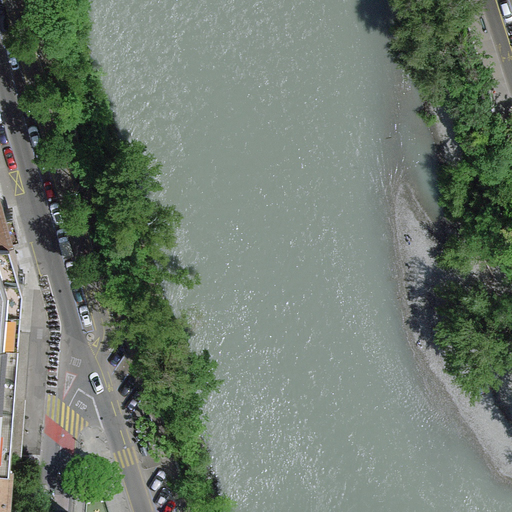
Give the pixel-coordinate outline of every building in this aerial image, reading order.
[(0,228),(11,229),(0,188),(0,228)] [(12,233),(11,229),(0,228),(0,326),(20,328),(24,274),(12,233)] [(0,389),(15,391),(20,328),(0,326),(0,389)] [(0,453),(10,454),(15,391),(0,389),(0,453)] [(5,511),(10,454),(0,453),(0,511),(5,511)]
